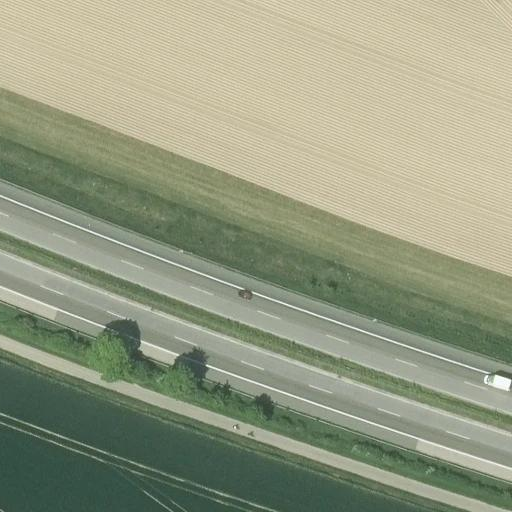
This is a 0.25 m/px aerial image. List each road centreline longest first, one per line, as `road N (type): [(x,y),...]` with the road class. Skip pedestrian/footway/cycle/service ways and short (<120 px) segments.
road 1 (motorway): [(0,268),(284,377),(511,452)]
road 2 (motorway): [(511,397),(406,366),(0,214)]
road 3 (unclassified): [(0,337),(492,511)]
